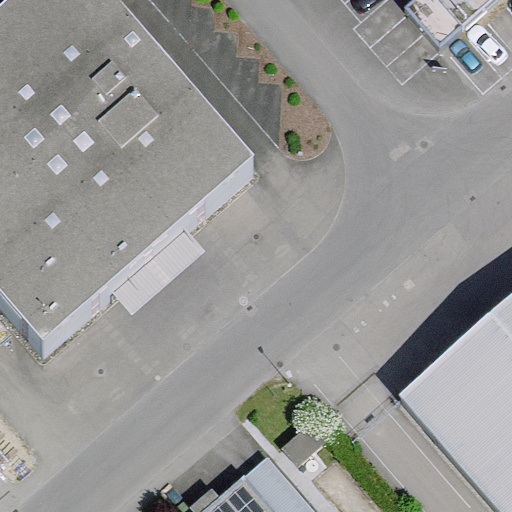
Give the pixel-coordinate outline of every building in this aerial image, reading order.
[(257,173),(106,0),(23,0),(0,20),(0,303),(45,356),(257,173)] [(430,0),(460,34),(499,0),(430,0)] [(511,511),(511,300),(386,411),(475,511),(511,511)] [(306,427),(282,449),(299,469),(323,447),(306,427)] [(308,511),(266,465),(213,511),(308,511)]
